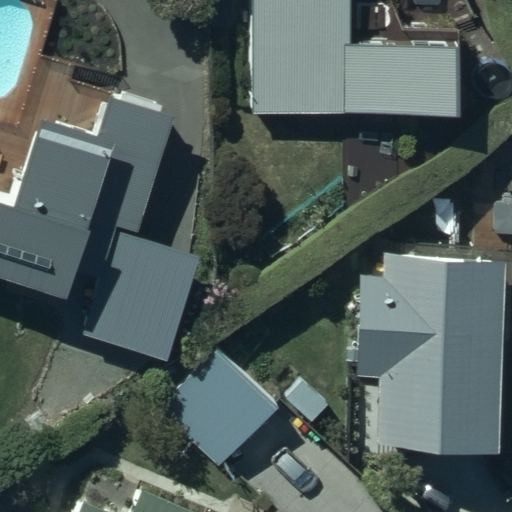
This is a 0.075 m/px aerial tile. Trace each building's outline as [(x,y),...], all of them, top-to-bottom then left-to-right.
[(340,0),(245,0),(247,102),(336,101),(449,86),(448,14),(341,27),(340,0)] [(99,108),(33,90),(12,180),(0,177),(0,256),(59,270),(62,259),(96,267),(107,216),(139,223),(167,101),(105,86),(99,108)] [(490,439),(497,249),(382,244),(381,271),(357,270),(353,369),(374,369),(372,434),(490,439)] [(272,402),(214,347),(158,407),(216,462),(272,402)] [(218,511),(137,480),(125,511),(78,493),(71,511),(218,511)]
